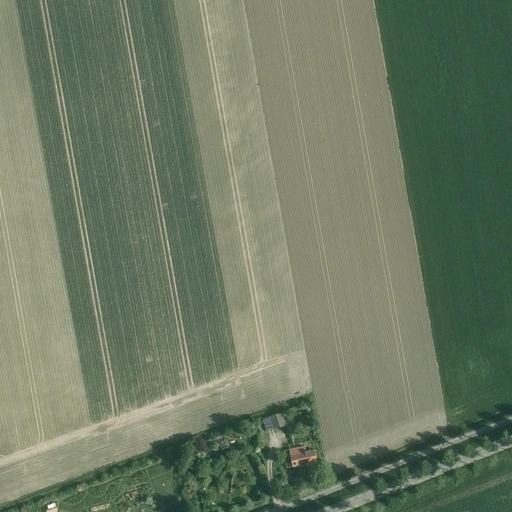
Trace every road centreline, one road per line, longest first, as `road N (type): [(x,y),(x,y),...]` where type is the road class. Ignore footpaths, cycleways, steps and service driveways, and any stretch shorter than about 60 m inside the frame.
road 1 (unclassified): [(279,511),(511,420)]
road 2 (tertiary): [(328,511),(511,442)]
